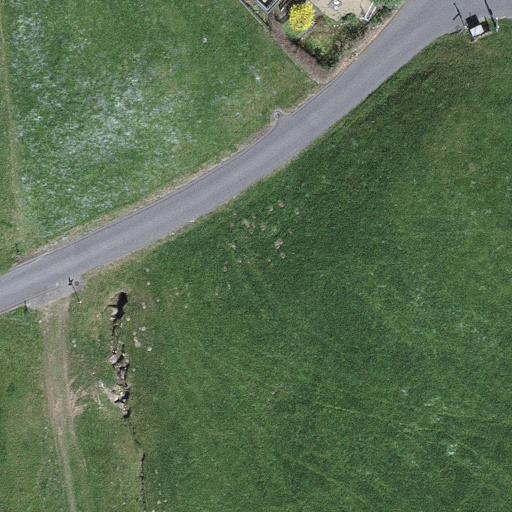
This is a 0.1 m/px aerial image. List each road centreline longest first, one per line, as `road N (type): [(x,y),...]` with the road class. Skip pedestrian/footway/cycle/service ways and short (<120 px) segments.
road 1 (track): [(464,0),(258,161),(41,275)]
road 2 (track): [(81,511),(41,275)]
